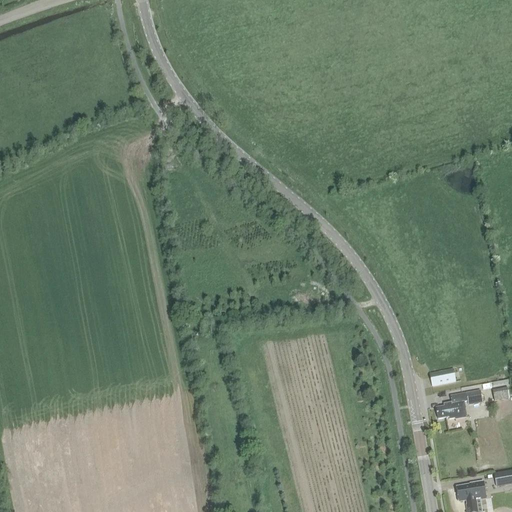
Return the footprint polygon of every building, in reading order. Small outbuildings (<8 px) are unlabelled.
[(459,318),(443,321),(448,349),(464,346),(459,318)] [(494,356),(470,361),(474,377),(498,372),(494,356)] [(455,378),(453,370),(429,375),(432,388),(456,383),(455,378)] [(480,391),(466,393),(450,396),(451,404),(443,405),(444,408),(435,409),(437,420),(448,418),(448,420),(454,419),(454,420),(466,418),(463,402),(467,402),(468,406),(482,404),(480,391)] [(488,459),(476,462),(478,471),(490,468),(488,459)] [(511,471),(493,474),(496,489),(511,485),(511,471)] [(468,503),(485,500),(483,483),(469,485),(469,487),(456,489),(459,502),(467,501),(468,503)]
